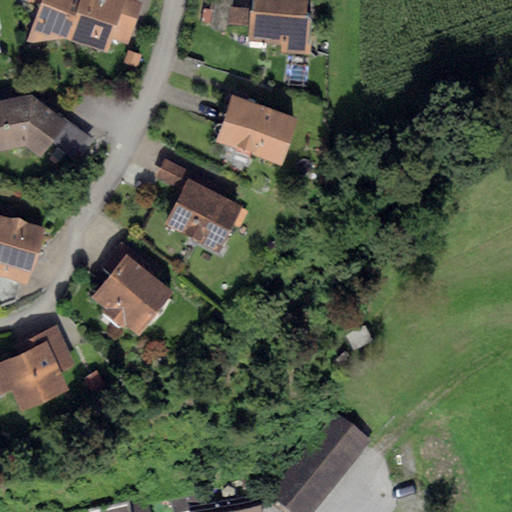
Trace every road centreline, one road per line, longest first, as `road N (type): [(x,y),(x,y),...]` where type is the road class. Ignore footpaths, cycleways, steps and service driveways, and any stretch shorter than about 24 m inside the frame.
road 1 (residential): [(80,222),(136,129),(175,0)]
road 2 (track): [(371,453),(446,384),(511,345)]
